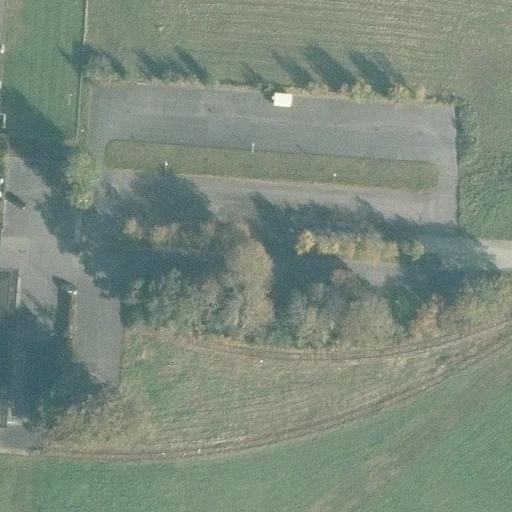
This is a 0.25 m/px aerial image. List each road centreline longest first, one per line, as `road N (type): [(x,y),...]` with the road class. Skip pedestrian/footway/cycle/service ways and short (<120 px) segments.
road 1 (unknown): [(95,204),(448,222)]
road 2 (unknown): [(30,247),(22,417)]
